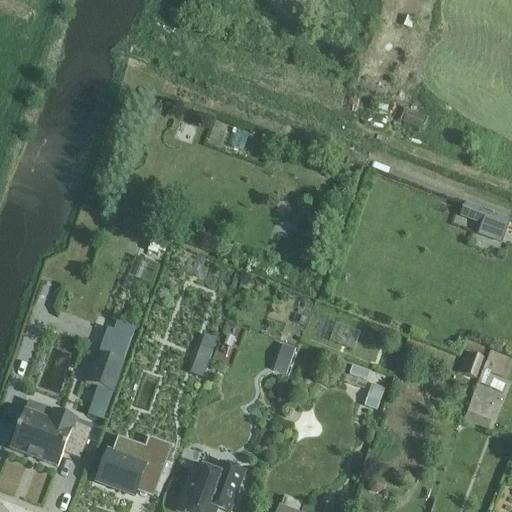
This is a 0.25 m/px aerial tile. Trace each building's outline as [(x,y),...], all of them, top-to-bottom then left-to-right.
[(407,18),(403,27),(412,30),(416,21),(407,18)] [(363,76),(359,88),(373,93),(377,81),(363,76)] [(406,115),(401,127),(417,134),(422,122),(406,115)] [(477,148),(474,158),(482,161),(485,151),(477,148)] [(461,218),(481,226),(486,213),(466,205),(461,218)] [(151,241),(147,252),(157,256),(158,252),(164,254),(168,241),(157,237),(155,243),(151,241)] [(139,278),(156,284),(162,264),(145,259),(139,278)] [(112,394),(123,364),(121,364),(129,341),(107,333),(98,356),(97,355),(86,385),(112,394)] [(282,346),(273,372),(285,376),(294,351),(282,346)] [(201,349),(195,364),(206,368),(212,354),(201,349)] [(479,355),(465,352),(457,373),(478,380),(485,358),(479,355)] [(352,367),(346,384),(363,390),(369,374),(352,367)] [(483,370),(477,384),(484,387),(487,379),(490,373),(483,370)] [(487,379),(484,387),(501,393),(504,386),(487,379)] [(371,386),(364,407),(376,412),(384,391),(371,386)] [(100,394),(91,418),(103,423),(112,399),(100,394)] [(24,413),(10,451),(58,469),(64,454),(79,460),(89,435),(73,429),(76,421),(54,413),(50,423),(24,413)] [(101,470),(96,484),(111,489),(117,491),(134,498),(136,494),(136,493),(138,487),(142,477),(151,480),(158,483),(159,483),(167,462),(172,449),(148,440),(145,449),(139,464),(112,454),(108,453),(101,470)] [(195,468),(178,511),(216,511),(217,510),(221,511),(230,511),(245,475),(219,465),(216,475),(195,468)] [(380,484),(376,482),(372,484),(370,489),(372,493),(376,494),(380,492),(382,488),(380,484)] [(102,511),(106,503),(95,499),(89,511),(102,511)]
